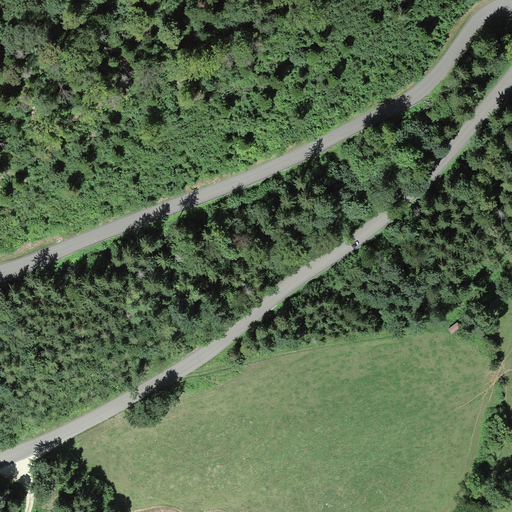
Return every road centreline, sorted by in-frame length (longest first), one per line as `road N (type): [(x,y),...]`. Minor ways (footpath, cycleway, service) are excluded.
road 1 (tertiary): [(0,459),(221,344),(396,207),(511,78)]
road 2 (tertiary): [(511,4),(484,13),(404,101),(277,165),(0,273)]
